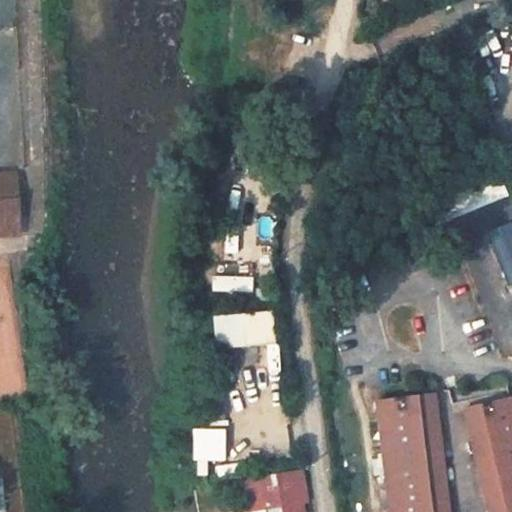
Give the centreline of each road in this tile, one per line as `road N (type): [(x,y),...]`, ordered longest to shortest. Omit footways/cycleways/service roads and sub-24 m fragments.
road 1 (unclassified): [(340,0),(295,195),(294,335),(323,511)]
road 2 (unknown): [(511,362),(462,346),(411,287),(388,284),(368,294),(356,360),(373,511)]
